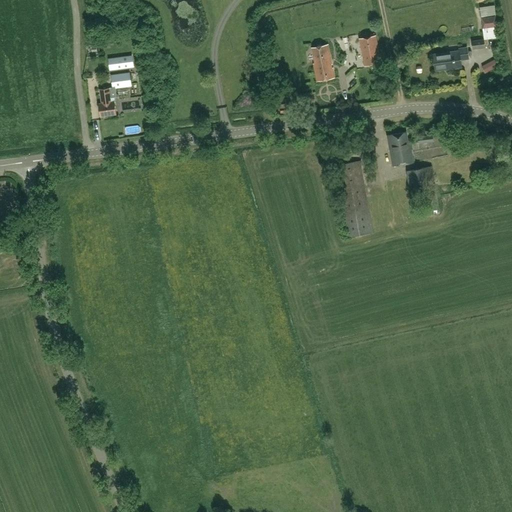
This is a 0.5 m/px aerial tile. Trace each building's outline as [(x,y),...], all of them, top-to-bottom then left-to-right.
[(480,5),(483,26),(497,23),(495,3),(480,5)] [(366,4),(357,8),(358,13),(367,9),(366,4)] [(338,10),(339,16),(356,13),(355,7),(338,10)] [(360,38),(362,48),(365,65),(381,62),(376,35),(360,38)] [(473,48),(485,47),(484,40),(472,41),(473,48)] [(314,64),(317,80),(334,77),(330,55),(328,45),(313,47),(316,63),(314,64)] [(433,54),(436,70),(461,67),(461,60),(468,59),(467,48),(459,49),(459,51),(433,54)] [(132,56),(110,59),(112,69),(134,66),(132,56)] [(491,69),(501,66),(498,57),(489,60),(491,69)] [(99,89),(101,103),(98,103),(100,116),(117,113),(115,101),(112,101),(112,98),(117,97),(116,87),(131,85),(130,73),(112,76),(113,87),(99,89)] [(360,86),(360,77),(352,77),(352,86),(360,86)] [(143,128),(129,129),(129,136),(144,134),(143,128)] [(407,132),(388,135),(393,166),(415,162),(411,140),(408,141),(407,132)] [(335,165),(348,237),(373,232),(359,161),(335,165)] [(426,190),(430,214),(440,212),(432,166),(413,169),(417,191),(426,190)]
